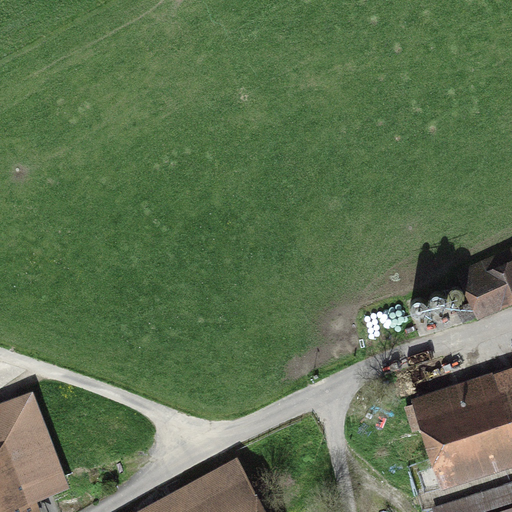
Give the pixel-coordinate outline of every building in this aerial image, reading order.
[(511,245),(456,270),(469,300),(456,306),(462,321),(476,315),(477,317),(511,301),(511,245)] [(411,396),(413,402),(404,405),(413,430),(422,427),(442,488),(511,465),(511,364),(493,371),(492,370),(411,396)] [(0,400),(0,511),(42,511),(37,497),(69,485),(33,388),(0,400)] [(268,511),(237,454),(129,511),(268,511)] [(475,511),(511,500),(511,480),(432,506),(434,511),(475,511)]
